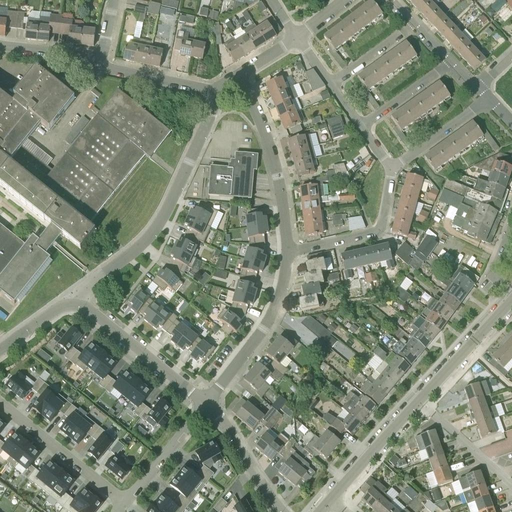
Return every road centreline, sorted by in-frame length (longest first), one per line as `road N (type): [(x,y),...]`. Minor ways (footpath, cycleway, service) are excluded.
road 1 (residential): [(76,297),(161,227),(216,89)]
road 2 (residential): [(287,251),(280,191),(239,73)]
road 3 (residential): [(208,403),(267,322),(287,251)]
road 4 (residential): [(208,403),(76,297)]
road 5 (residential): [(0,404),(123,504)]
road 6 (residential): [(287,251),(378,230),(390,168)]
road 7 (residential): [(328,502),(420,401)]
road 8 (residential): [(420,401),(511,301)]
road 9 (residential): [(123,504),(208,403)]
road 10 (residential): [(282,511),(208,403)]
road 11 (residential): [(511,484),(420,401)]
